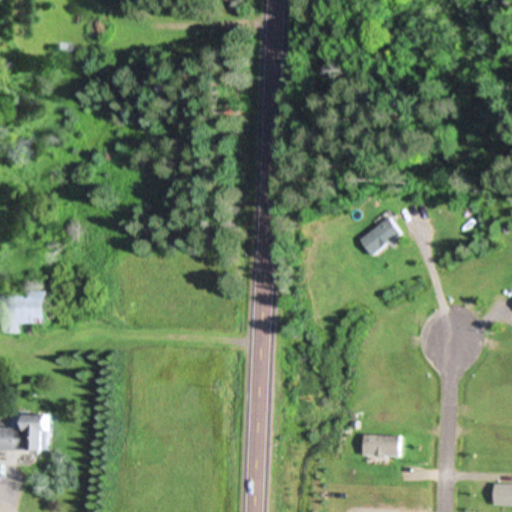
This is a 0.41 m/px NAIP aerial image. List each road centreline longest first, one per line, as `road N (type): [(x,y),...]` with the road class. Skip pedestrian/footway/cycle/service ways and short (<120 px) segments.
road 1 (primary): [(253,511),(267,180)]
road 2 (primary): [(267,180),(274,0)]
road 3 (residential): [(445,511),(451,341)]
